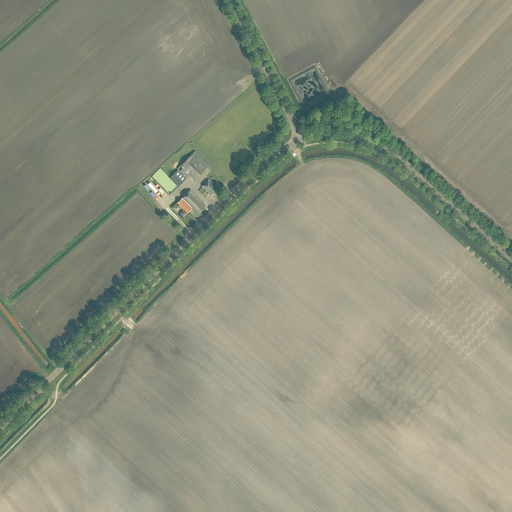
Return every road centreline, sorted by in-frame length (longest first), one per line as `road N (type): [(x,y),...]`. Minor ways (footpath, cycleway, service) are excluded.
road 1 (tertiary): [(299,141),(188,235),(0,427)]
road 2 (tertiary): [(511,259),(375,144),(337,136),(299,141)]
road 3 (tertiary): [(299,141),(232,0)]
